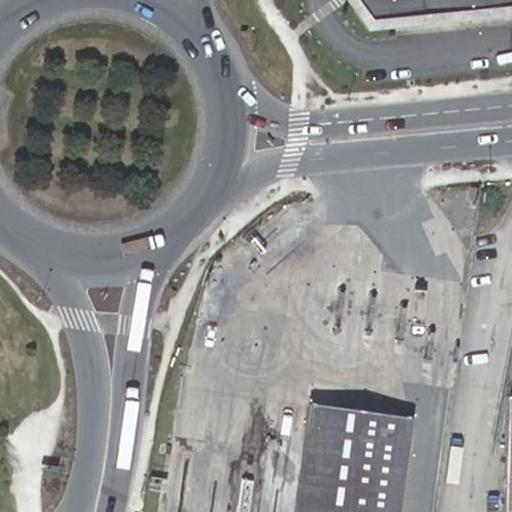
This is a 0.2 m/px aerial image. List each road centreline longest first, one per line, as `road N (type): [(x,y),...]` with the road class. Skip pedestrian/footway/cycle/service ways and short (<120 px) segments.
road 1 (tertiary): [(209,200),(260,168),(292,161),(511,141)]
road 2 (tertiary): [(511,105),(298,125),(230,90)]
road 3 (secondary): [(32,242),(65,282),(92,353),(95,435),(79,511)]
road 4 (secondary): [(109,511),(136,324),(146,279),(168,238)]
road 5 (unknown): [(511,288),(492,382),(480,511)]
road 6 (secondary): [(32,242),(101,258),(168,238)]
